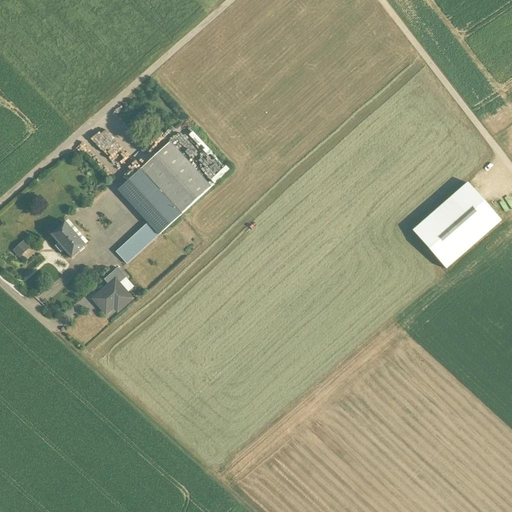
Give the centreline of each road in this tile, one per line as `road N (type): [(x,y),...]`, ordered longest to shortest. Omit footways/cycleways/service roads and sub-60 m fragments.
road 1 (track): [(231,0),(0,205)]
road 2 (track): [(55,331),(255,511)]
road 3 (track): [(383,0),(511,167)]
road 4 (track): [(92,123),(130,164),(83,213),(108,241)]
